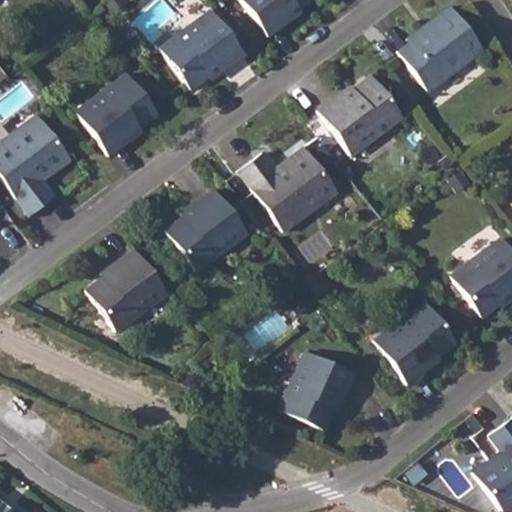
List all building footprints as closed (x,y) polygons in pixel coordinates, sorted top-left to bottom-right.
[(232,0),(262,40),(283,24),(281,21),(308,0),(232,0)] [(426,30),(393,54),(424,95),(479,52),(447,9),(423,26),(426,30)] [(205,15),(154,52),(184,93),(216,70),(219,73),(238,58),(205,15)] [(122,76),(72,114),(104,157),(124,142),(122,139),(153,116),(122,76)] [(334,98),(313,114),(347,160),(398,121),(367,79),(337,101),(334,98)] [(8,134),(0,140),(0,185),(24,217),(49,199),(36,183),(66,161),(36,122),(13,139),(8,134)] [(259,156),(233,175),(279,237),(308,216),(304,210),(329,192),(300,152),(271,173),(259,156)] [(190,210),(160,233),(190,275),(241,237),(208,192),(188,207),(190,210)] [(493,227),(460,252),(466,260),(499,236),(493,227)] [(474,318),(491,305),(505,295),(508,299),(511,296),(511,260),(496,240),(445,279),(474,318)] [(110,271),(79,293),(109,336),(160,297),(127,253),(107,267),(110,271)] [(422,371),(419,367),(432,357),(449,344),(419,304),(369,342),(402,385),(422,371)] [(301,355),(299,360),(274,413),(320,433),(330,412),(336,397),(340,399),(350,378),(303,357),(301,355)] [(467,472),(495,510),(511,497),(511,423),(508,418),(485,436),(496,450),(467,472)] [(511,497),(495,510),(497,511),(506,511),(511,508),(511,497)]
